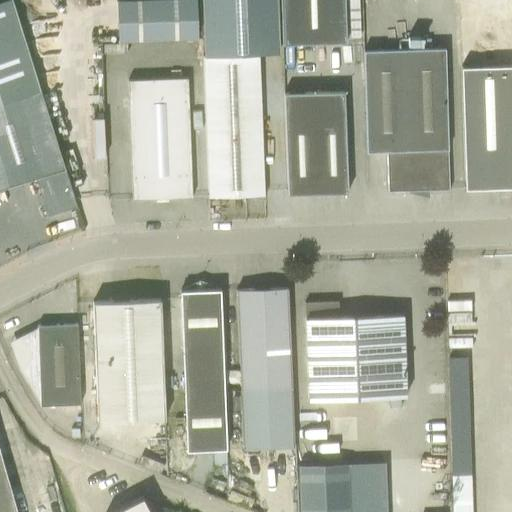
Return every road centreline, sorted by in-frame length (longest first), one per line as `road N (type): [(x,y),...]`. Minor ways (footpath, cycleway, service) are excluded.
road 1 (unclassified): [(0,298),(109,246),(511,234)]
road 2 (unclassified): [(228,511),(46,439),(11,401),(0,371)]
